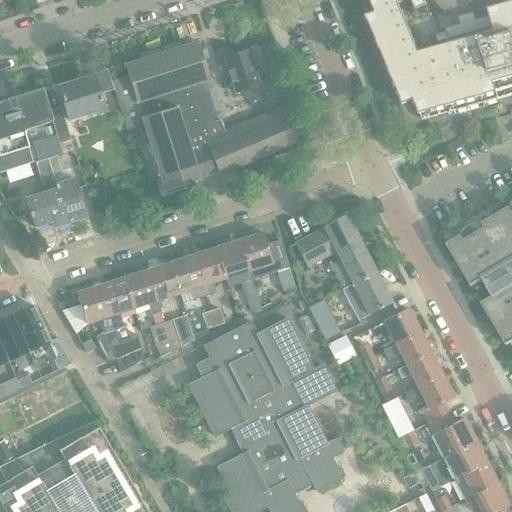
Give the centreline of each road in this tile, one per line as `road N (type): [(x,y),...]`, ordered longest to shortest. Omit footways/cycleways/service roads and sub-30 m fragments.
road 1 (residential): [(37,280),(376,167)]
road 2 (tertiary): [(511,437),(376,167)]
road 3 (tertiary): [(376,167),(308,0)]
road 4 (residential): [(0,51),(153,0)]
